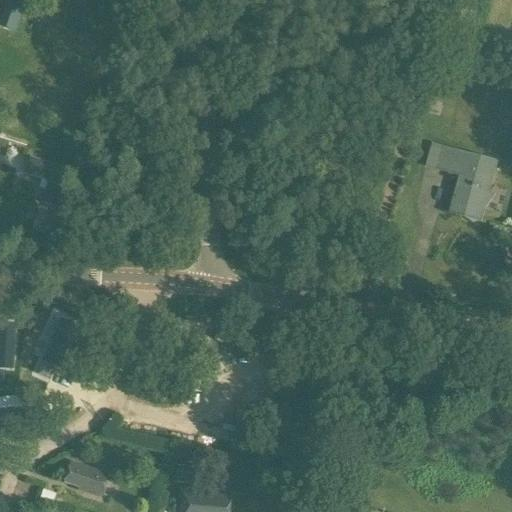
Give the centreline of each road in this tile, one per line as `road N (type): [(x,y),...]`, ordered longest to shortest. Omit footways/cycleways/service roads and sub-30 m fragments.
road 1 (unclassified): [(511,338),(210,286)]
road 2 (unclassified): [(210,286),(205,113),(198,64),(174,0)]
road 3 (unclassified): [(210,286),(0,271)]
